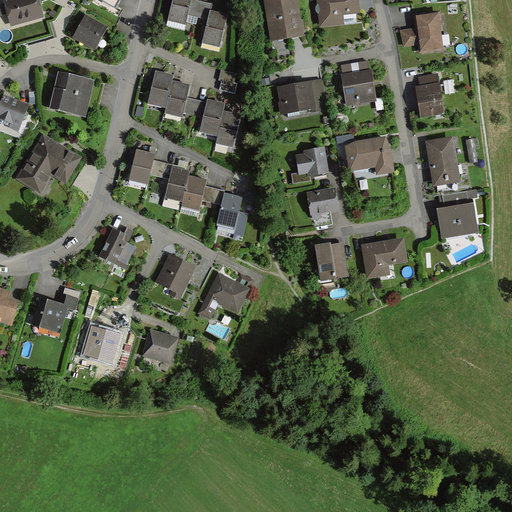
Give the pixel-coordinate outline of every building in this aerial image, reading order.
[(4,0),(12,25),(42,16),(37,0),(4,0)] [(186,23),(191,0),(172,0),(169,20),(186,23)] [(295,0),(281,0),(266,2),(272,40),(301,35),(295,0)] [(318,0),(321,26),(342,24),(341,13),(358,12),(356,0),(318,0)] [(220,46),(227,15),(209,11),(202,42),(220,46)] [(418,30),(402,32),(404,46),(419,44),(420,52),(443,48),(438,13),(416,16),(418,30)] [(345,17),(346,23),(358,21),(358,15),(345,17)] [(95,48),(106,27),(86,17),(75,37),(95,48)] [(448,37),(443,39),(446,51),(451,49),(448,37)] [(369,69),(340,74),(345,106),(375,101),(369,69)] [(147,103),(164,107),(170,83),(172,76),(154,72),(147,103)] [(92,81),(60,74),(52,107),(84,115),(92,81)] [(420,86),(414,87),(419,117),(442,114),(437,75),(418,78),(420,86)] [(237,92),(238,79),(222,79),(222,92),(237,92)] [(313,107),(308,81),(276,87),(280,113),(313,107)] [(181,118),(188,87),(170,83),(164,107),(163,114),(181,118)] [(28,106),(5,96),(0,106),(0,125),(2,122),(18,129),(28,106)] [(199,132),(217,136),(222,112),(224,106),(206,102),(199,132)] [(233,147),(240,117),(222,112),(217,136),(215,143),(233,147)] [(18,176),(42,190),(50,177),(63,184),(79,159),(42,137),(18,176)] [(458,181),(450,137),(425,141),(432,185),(458,181)] [(386,138),(344,144),(348,170),(373,166),(374,174),(391,172),(386,138)] [(304,155),(296,156),(298,174),(306,172),(307,176),(327,173),(324,149),(304,152),(304,155)] [(145,189),(153,156),(133,151),(126,184),(145,189)] [(163,198),(181,203),(188,176),(189,173),(171,168),(163,198)] [(198,211),(206,180),(188,176),(181,203),(180,207),(198,211)] [(334,189),(306,193),(310,219),(319,218),(318,214),(337,211),(334,189)] [(446,209),(436,211),(440,237),(476,232),(472,205),(468,206),(467,199),(476,198),(475,192),(444,197),(446,209)] [(234,230),(241,198),(223,195),(217,226),(234,230)] [(113,230),(101,255),(125,267),(135,248),(126,243),(132,232),(126,229),(123,235),(113,230)] [(361,244),(366,279),(390,275),(389,265),(408,262),(404,237),(361,244)] [(313,247),(318,283),(333,281),(332,277),(347,276),(343,243),(313,247)] [(194,266),(168,254),(155,283),(170,290),(168,295),(178,300),(194,266)] [(198,313),(208,317),(212,309),(208,307),(211,302),(235,313),(250,281),(238,275),(235,281),(217,273),(198,313)] [(0,318),(13,322),(20,298),(9,295),(11,289),(0,285),(0,318)] [(43,295),(35,323),(61,330),(67,306),(76,309),(79,296),(64,292),(62,300),(43,295)] [(124,331),(91,322),(81,355),(115,364),(124,331)] [(179,336),(151,328),(143,354),(172,362),(179,336)]
